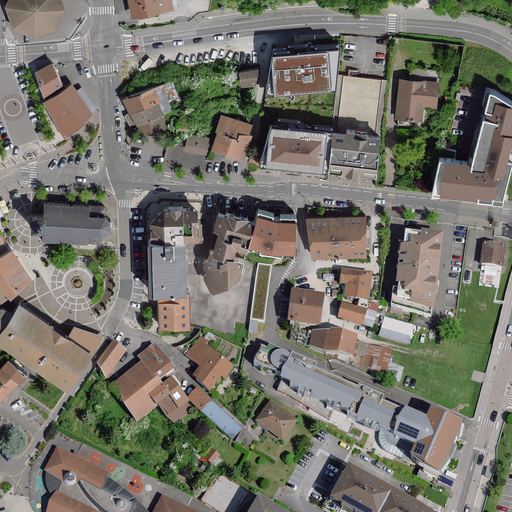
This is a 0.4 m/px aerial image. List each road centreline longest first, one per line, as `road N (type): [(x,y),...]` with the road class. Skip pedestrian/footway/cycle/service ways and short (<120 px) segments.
road 1 (tertiary): [(511,51),(469,31),(368,23),(288,24),(104,47)]
road 2 (tertiary): [(511,216),(303,189),(124,178)]
road 3 (residential): [(113,325),(21,465),(0,463)]
road 4 (residential): [(113,325),(125,294),(124,178)]
road 5 (tertiary): [(124,178),(112,151),(104,47)]
road 6 (tertiary): [(0,183),(124,178)]
road 7 (tertiary): [(462,511),(496,395)]
